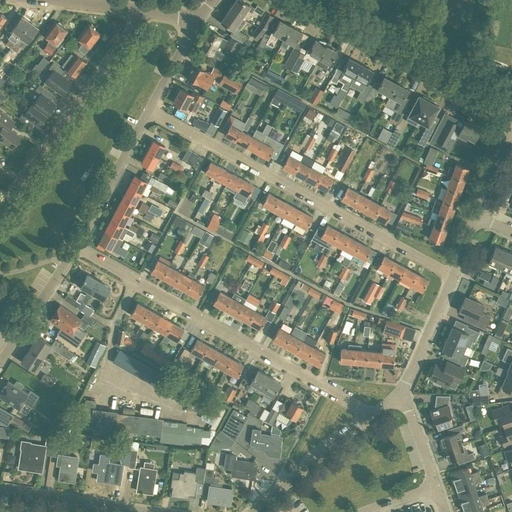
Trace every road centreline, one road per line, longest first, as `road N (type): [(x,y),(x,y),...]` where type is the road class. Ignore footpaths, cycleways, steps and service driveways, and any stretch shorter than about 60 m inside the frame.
road 1 (residential): [(452,278),(152,108)]
road 2 (residential): [(369,417),(74,247)]
road 3 (residential): [(511,123),(285,0)]
road 4 (residential): [(0,221),(151,14)]
road 5 (residential): [(74,247),(152,108)]
road 6 (residential): [(369,417),(253,511)]
road 7 (residential): [(144,511),(0,489)]
road 8 (residential): [(0,362),(74,247)]
road 9 (residential): [(452,278),(401,394)]
